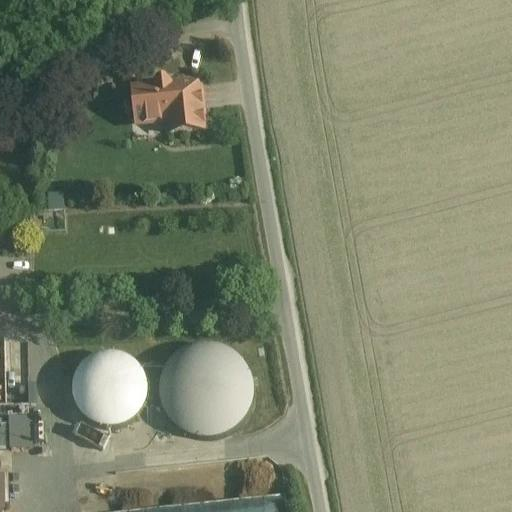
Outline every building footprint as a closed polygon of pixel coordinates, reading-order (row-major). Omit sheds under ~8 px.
[(155,90),(134,92),(137,118),(144,118),(155,127),(168,125),(169,137),(205,133),(200,86),(170,89),(165,85),(159,85),(155,90)] [(173,363),(166,372),(162,380),(160,388),(159,396),(160,403),(161,408),(162,412),(166,421),(173,429),(181,436),(190,440),(200,443),(210,444),(220,442),(229,438),(238,432),(245,425),(250,416),(254,406),(255,396),(254,386),(250,376),(245,367),(238,360),(229,354),(220,350),(210,349),(199,349),(190,352),(180,357),(173,363)] [(142,375),(139,371),(133,365),(125,361),(117,358),(108,358),(99,360),(91,363),(84,368),(79,375),(75,383),(73,391),(73,400),(75,409),(79,416),(85,423),(92,428),(100,432),(109,433),(117,432),(126,430),(133,425),(140,419),(144,412),(147,406),(148,401),(148,393),(147,385),(145,380),(142,375)] [(166,372),(139,371),(142,375),(145,380),(147,385),(148,393),(148,401),(147,406),(144,412),(162,412),(161,408),(160,403),(159,396),(160,388),(162,380),(166,372)] [(51,413),(39,414),(39,452),(51,452),(51,413)] [(32,421),(20,421),(20,422),(21,452),(33,451),(32,421)] [(21,452),(20,422),(10,422),(11,455),(21,454),(21,452)]
